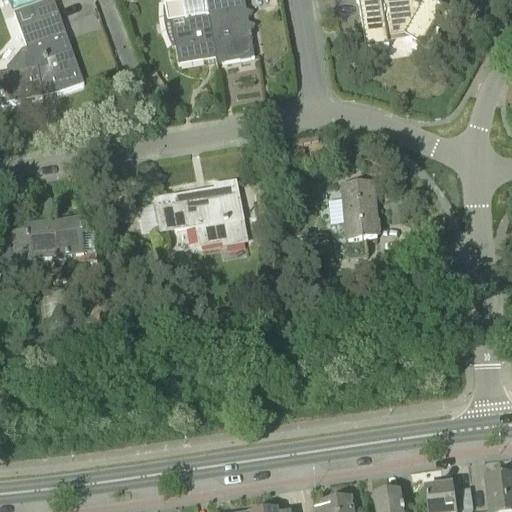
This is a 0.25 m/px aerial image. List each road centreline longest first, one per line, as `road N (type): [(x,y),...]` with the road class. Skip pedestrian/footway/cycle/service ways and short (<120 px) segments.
road 1 (tertiary): [(0,495),(490,429)]
road 2 (unclassified): [(490,429),(470,164)]
road 3 (unclassified): [(160,146),(0,176)]
road 4 (unclassified): [(470,164),(377,123),(317,117)]
road 5 (unclassified): [(317,117),(160,146)]
road 6 (unclassified): [(105,0),(160,146)]
road 7 (unclassified): [(470,164),(486,99),(511,49)]
